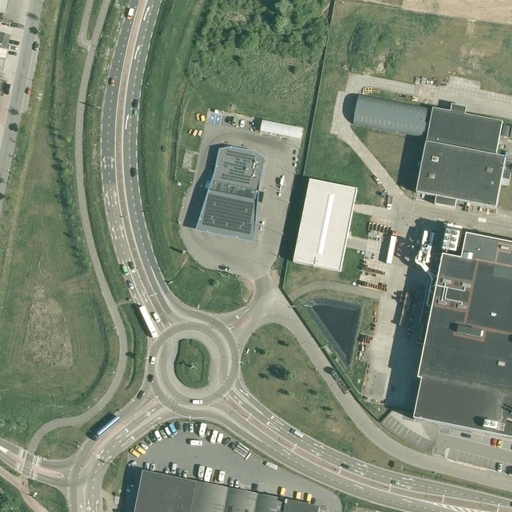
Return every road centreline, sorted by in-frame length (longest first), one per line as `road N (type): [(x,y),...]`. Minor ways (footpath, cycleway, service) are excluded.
road 1 (unclassified): [(258,312),(278,302),(387,445),(413,460),(511,484)]
road 2 (primary): [(135,0),(111,93),(108,158),(119,240),(139,296)]
road 3 (primary): [(158,286),(140,235),(129,155),(137,61),(158,0)]
road 4 (primary): [(511,506),(346,463),(267,418)]
road 5 (primary): [(265,444),(334,482),(445,511)]
road 6 (unclassified): [(0,182),(36,0)]
road 7 (tertiary): [(151,374),(143,396),(89,441),(74,471)]
